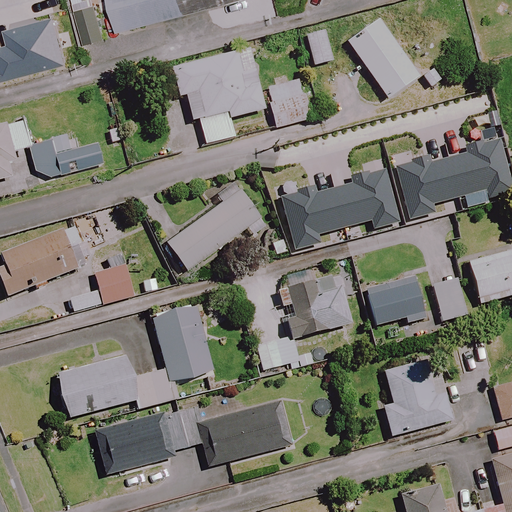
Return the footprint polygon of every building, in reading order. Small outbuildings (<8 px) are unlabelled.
[(246,1),(245,0),(107,0),(116,34),(246,1)] [(467,17),(462,0),(440,0),(446,23),(467,17)] [(415,80),(377,24),(362,35),(366,41),(350,52),(383,102),(415,80)] [(0,74),(31,66),(22,30),(0,36),(0,74)] [(330,64),(322,36),(304,40),(311,69),(330,64)] [(262,113),(247,52),(169,71),(176,100),(183,99),(190,124),(196,123),(202,147),(231,140),(227,121),(262,113)] [(301,99),(297,83),(264,91),(274,130),(314,120),(308,97),(301,99)] [(440,180),(424,122),(368,137),(391,223),(432,212),(424,185),(440,180)] [(28,150),(22,124),(0,128),(0,183),(14,180),(8,155),(28,150)] [(55,157),(52,145),(28,152),(34,176),(47,181),(100,167),(94,147),(55,157)] [(127,145),(106,151),(113,175),(134,169),(127,145)] [(511,190),(510,179),(489,184),(494,204),(511,200),(511,190)] [(461,188),(446,191),(451,216),(466,213),(461,188)] [(257,222),(237,195),(164,247),(184,275),(257,222)] [(361,230),(354,198),(318,206),(325,238),(361,230)] [(104,239),(95,221),(83,227),(92,245),(104,239)] [(78,246),(72,229),(0,257),(0,262),(3,270),(0,270),(0,295),(2,301),(77,271),(68,249),(78,246)] [(511,295),(511,252),(465,265),(476,305),(511,295)] [(131,299),(123,268),(91,277),(95,293),(66,301),(70,316),(131,299)] [(463,318),(453,282),(429,289),(439,325),(463,318)] [(314,299),(311,284),(285,291),(289,308),(279,310),(287,343),(347,328),(338,292),(314,299)] [(420,322),(412,285),(364,296),(371,328),(402,321),(403,326),(420,322)] [(209,375),(191,311),(189,312),(188,307),(151,317),(152,322),(148,323),(166,387),(209,375)] [(291,345),(256,353),(261,373),(296,365),(291,345)] [(134,404),(123,360),(53,378),(64,422),(134,404)] [(431,397),(422,364),(381,375),(390,407),(379,410),(387,439),(448,423),(440,395),(431,397)] [(511,419),(511,386),(490,393),(498,423),(511,419)] [(176,414),(185,450),(198,447),(204,470),(290,449),(279,404),(197,424),(193,410),(176,414)] [(185,450),(176,414),(91,435),(101,478),(171,461),(169,454),(185,450)] [(511,448),(511,428),(489,435),(494,454),(511,448)] [(511,511),(511,455),(486,463),(498,505),(473,511),(511,511)] [(440,511),(434,489),(399,500),(402,511),(440,511)] [(328,511),(324,496),(298,502),(300,511),(328,511)]
